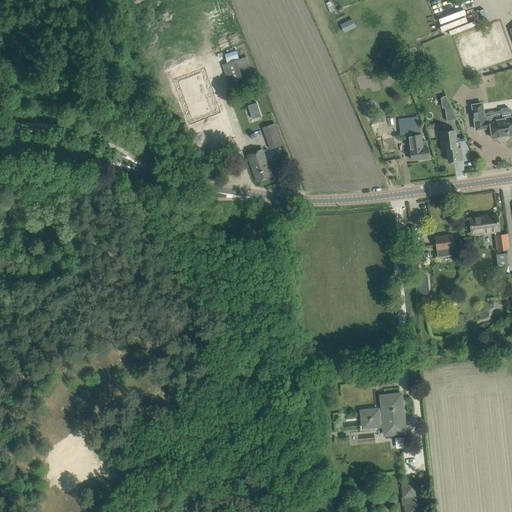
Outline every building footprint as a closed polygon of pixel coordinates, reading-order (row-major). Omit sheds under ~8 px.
[(246,57),(223,65),(230,88),(254,81),(246,57)] [(209,67),(180,77),(195,120),(224,109),(209,67)] [(440,98),(449,121),(456,118),(447,95),(440,98)] [(245,105),(251,122),(263,118),(258,101),(245,105)] [(482,103),(472,105),(476,130),(491,128),(493,138),(511,135),(511,113),(511,109),(510,109),(509,107),(501,109),(501,110),(500,110),(501,119),(490,120),(490,117),(484,118),(482,103)] [(418,115),(399,118),(402,137),(409,136),(411,150),(410,150),(412,160),(429,158),(427,148),(426,141),(422,142),(421,135),(418,115)] [(263,128),(271,149),(281,145),(274,124),(263,128)] [(458,147),(457,145),(456,134),(453,134),(453,130),(446,131),(446,135),(438,136),(440,150),(446,149),(447,160),(462,158),(460,147),(458,147)] [(262,149),(247,155),(257,182),(270,177),(265,163),(267,162),(262,149)] [(480,216),(469,217),(471,233),(489,231),(489,233),(500,231),(498,215),(480,218),(480,216)] [(495,235),(497,251),(509,249),(507,234),(500,235),(495,235)] [(453,235),(435,237),(437,249),(438,249),(439,255),(454,253),(453,247),(454,247),(453,235)] [(507,253),(499,254),(501,266),(499,266),(500,274),(510,273),(509,265),(507,253)] [(361,411),(362,421),(363,428),(380,426),(380,424),(383,424),(384,435),(405,433),(401,394),(380,396),(382,411),(378,411),(378,409),(361,411)] [(394,437),(395,447),(406,447),(405,436),(394,437)] [(416,511),(414,484),(401,485),(402,498),(401,498),(402,506),(403,506),(403,511),(416,511)]
